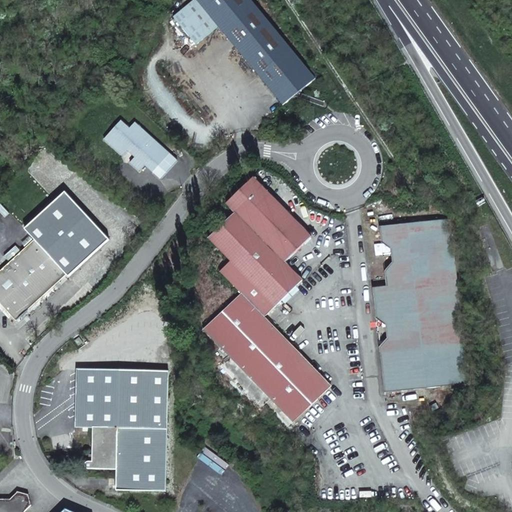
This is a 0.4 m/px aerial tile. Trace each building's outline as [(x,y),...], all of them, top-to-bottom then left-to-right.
[(251,0),(195,0),(173,19),(196,45),(219,26),(283,103),(315,77),(251,0)] [(122,122),(106,138),(122,153),(128,149),(135,156),(131,161),(139,169),(145,162),(160,176),(176,160),(136,122),(130,129),(122,122)] [(272,399),(293,420),(330,385),(264,316),(302,278),(283,262),(311,236),(252,180),(228,205),(236,214),(208,240),(231,263),(220,272),(241,293),(203,329),(222,347),(215,353),(223,361),(219,365),(263,407),(272,399)] [(113,243),(64,190),(24,226),(35,238),(0,270),(0,302),(15,319),(64,273),(72,282),(113,243)] [(373,288),(383,392),(470,382),(451,220),(380,227),(387,288),(373,288)] [(116,469),(115,492),(168,493),(170,369),(80,368),(79,427),(95,427),(94,462),(86,462),(86,468),(116,469)] [(0,511),(26,511),(31,504),(29,496),(20,493),(11,500),(0,499),(0,511)]
